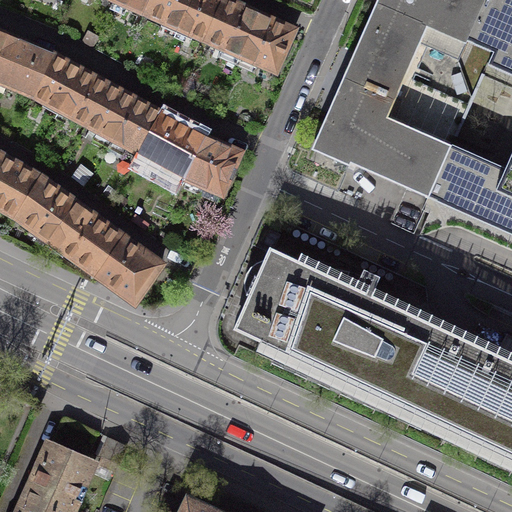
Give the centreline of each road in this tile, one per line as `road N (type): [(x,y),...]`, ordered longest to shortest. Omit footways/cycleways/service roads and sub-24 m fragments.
road 1 (primary): [(426,511),(0,310)]
road 2 (residential): [(335,0),(179,350)]
road 3 (secondary): [(0,348),(337,511)]
road 4 (secondary): [(511,505),(179,350)]
road 5 (secondary): [(179,350),(0,263)]
